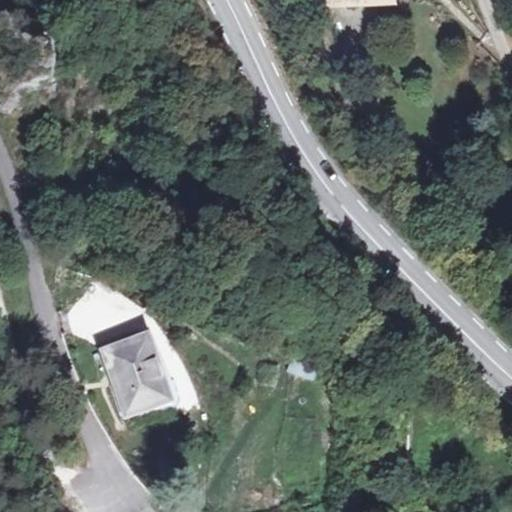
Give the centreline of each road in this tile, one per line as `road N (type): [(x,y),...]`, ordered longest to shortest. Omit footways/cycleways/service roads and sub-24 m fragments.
road 1 (secondary): [(228,0),(313,162),(376,242),(511,379)]
road 2 (unclassified): [(0,168),(55,366),(84,440),(112,484)]
road 3 (track): [(0,304),(44,451),(68,471),(112,484)]
